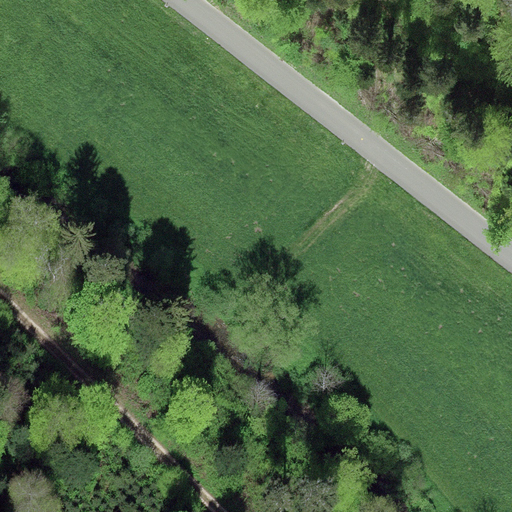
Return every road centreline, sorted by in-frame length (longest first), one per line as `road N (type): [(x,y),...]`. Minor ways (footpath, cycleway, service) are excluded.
road 1 (tertiary): [(184,0),(511,258)]
road 2 (track): [(222,511),(0,300)]
